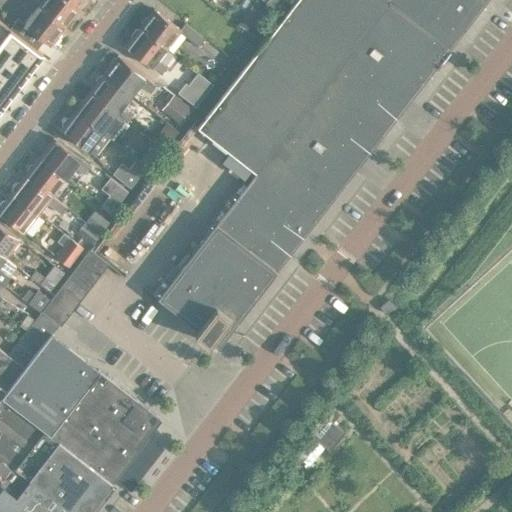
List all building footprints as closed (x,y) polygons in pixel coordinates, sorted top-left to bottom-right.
[(41,0),(37,5),(64,25),(65,23),(68,24),(72,18),(71,15),(77,7),(67,0),(41,0)] [(448,48),(449,49),(487,0),(295,0),(197,126),(255,171),(254,172),(255,173),(243,188),(242,187),(241,188),(242,190),(229,206),(228,205),(227,206),(228,207),(216,222),(215,221),(197,244),(192,251),(157,296),(173,308),(174,306),(180,311),(180,312),(198,326),(194,331),(208,343),(212,337),(219,342),(236,320),(236,319),(248,303),(249,304),(249,303),(262,286),(262,287),(263,286),(262,286),(275,269),(275,270),(276,269),(288,252),(289,253),(289,252),(302,235),(302,236),(302,235),(315,218),(315,219),(316,218),(315,218),(355,167),(355,168),(356,167),(355,167),(368,150),(368,151),(369,150),(381,133),(382,134),(382,133),(395,116),(395,117),(396,116),(395,116),(408,99),(408,100),(409,99),(409,98),(421,82),(422,83),(422,82),(422,81),(435,65),(435,66),(436,65),(435,64),(448,48)] [(252,35),(271,10),(257,0),(255,0),(238,25),(252,35)] [(16,18),(10,26),(31,43),(37,35),(49,44),(51,42),(53,42),(58,36),(57,34),(64,25),(37,5),(23,23),(16,18)] [(139,27),(165,47),(179,29),(154,8),(148,16),(144,16),(140,22),(140,25),(139,27)] [(0,108),(8,98),(42,53),(35,48),(9,28),(0,20),(0,108)] [(179,28),(185,33),(184,34),(197,46),(204,37),(184,22),(179,28)] [(156,59),(165,47),(139,27),(138,28),(135,28),(130,34),(131,38),(125,45),(150,66),(157,71),(162,64),(156,59)] [(109,66),(103,73),(130,93),(137,83),(149,92),(155,84),(118,55),(116,56),(113,56),(108,62),(109,66)] [(122,103),(130,93),(103,73),(103,74),(99,74),(94,80),(95,83),(89,91),(115,112),(123,118),(129,109),(122,103)] [(187,85),(185,83),(177,93),(195,107),(212,85),(197,73),(187,85)] [(76,108),(75,110),(101,130),(108,135),(123,118),(115,112),(89,91),(83,98),(80,99),(75,105),(76,108)] [(191,106),(173,92),(161,107),(179,121),(191,106)] [(108,135),(101,130),(75,110),(70,116),(66,116),(61,122),(62,126),(61,128),(86,148),(94,154),(108,135)] [(177,130),(165,122),(157,134),(168,142),(177,130)] [(40,155),(39,156),(65,176),(73,165),(82,172),(88,164),(53,137),(47,145),(44,145),(39,151),(40,155)] [(146,149),(157,157),(163,149),(153,141),(146,149)] [(26,173),(25,174),(51,194),(65,176),(39,156),(33,163),(30,163),(25,169),(26,173)] [(130,170),(122,164),(117,171),(113,175),(132,189),(149,167),(138,159),(130,170)] [(11,192),(37,211),(46,201),(55,208),(60,202),(51,194),(25,174),(20,180),(16,181),(12,187),(12,190),(11,192)] [(111,179),(103,190),(110,196),(103,205),(113,213),(129,193),(111,179)] [(0,213),(22,231),(37,211),(11,192),(6,199),(2,199),(0,201),(0,213)] [(94,211),(86,222),(98,231),(106,220),(94,211)] [(89,242),(98,231),(86,222),(78,233),(89,242)] [(0,253),(4,256),(17,237),(0,224),(0,253)] [(73,238),(58,257),(57,258),(67,266),(82,246),(73,238)] [(89,248),(49,300),(41,310),(52,320),(57,323),(60,325),(108,263),(89,248)] [(0,281),(2,283),(9,274),(16,265),(4,256),(0,253),(0,281)] [(63,271),(53,263),(39,283),(49,289),(63,271)] [(36,288),(34,292),(27,287),(20,296),(40,311),(50,297),(36,288)] [(42,344),(50,332),(57,323),(52,320),(41,310),(26,331),(42,344)] [(24,366),(42,344),(26,331),(24,330),(7,354),(24,366)] [(24,366),(6,389),(1,395),(49,432),(97,369),(50,332),(42,344),(24,366)] [(0,348),(0,384),(6,389),(24,366),(7,354),(0,348)] [(97,369),(49,432),(112,481),(161,418),(97,369)] [(49,432),(1,395),(0,397),(0,507),(6,511),(87,511),(112,481),(49,432)] [(338,427),(332,422),(326,417),(311,435),(312,436),(296,455),(299,457),(308,465),(324,446),(329,451),(345,432),(338,427)]
